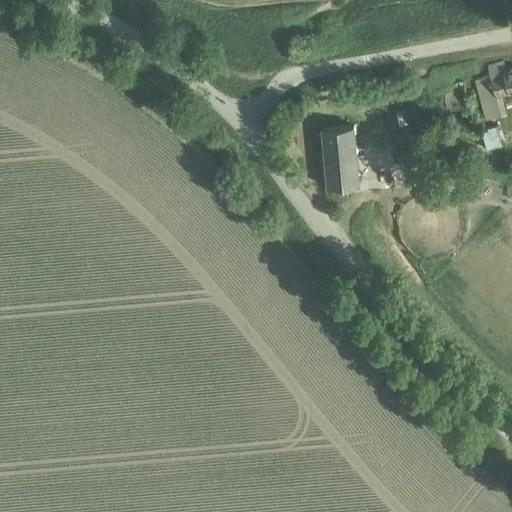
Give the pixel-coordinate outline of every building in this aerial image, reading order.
[(491,73),(475,78),(481,99),(509,91),(509,92),(511,90),(511,68),(507,70),(504,59),(488,64),(491,73)] [(464,85),(428,91),(431,109),(467,103),(464,85)] [(419,96),(407,99),(414,130),(426,127),(419,96)] [(353,125),(320,127),(324,185),(330,185),(332,200),(347,199),(346,186),(357,185),(353,125)] [(487,148),(503,143),(497,125),(481,130),(487,148)]
